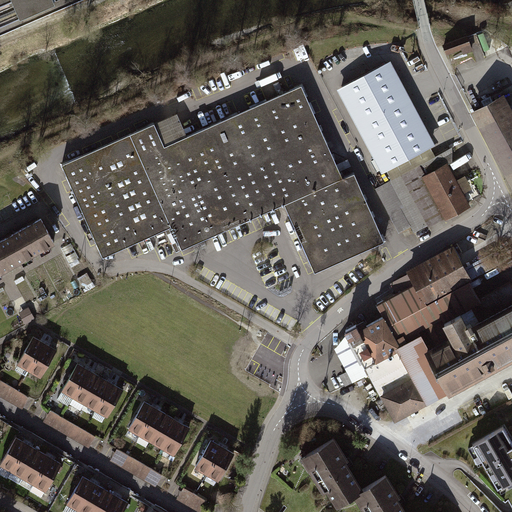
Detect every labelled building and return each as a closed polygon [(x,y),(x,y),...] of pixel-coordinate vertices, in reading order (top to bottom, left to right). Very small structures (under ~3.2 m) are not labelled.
[(50,0),(12,0),(21,19),(53,5),(50,0)] [(468,37),(444,45),(447,54),(463,48),(465,54),(473,51),(468,37)] [(386,65),(343,87),(386,168),(429,145),(386,65)] [(157,124),(66,164),(106,256),(174,227),(183,248),(287,202),(317,270),(385,241),(356,177),(348,180),(305,84),(167,146),(157,124)] [(511,110),(505,98),(475,114),(511,182),(511,110)] [(442,154),(420,165),(447,216),(448,218),(470,206),(448,165),(455,162),(450,155),(444,158),(442,154)] [(420,165),(391,181),(405,207),(402,208),(411,226),(415,233),(447,216),(420,165)] [(405,207),(391,181),(376,189),(399,232),(411,226),(402,208),(405,207)] [(42,220),(21,232),(35,256),(56,244),(42,220)] [(21,232),(0,243),(0,247),(12,269),(35,256),(21,232)] [(0,247),(0,275),(12,269),(0,247)] [(387,358),(377,364),(395,397),(392,398),(396,407),(400,405),(407,418),(511,361),(511,286),(511,284),(481,300),(453,249),(409,272),(410,274),(417,287),(399,297),(380,307),(386,318),(403,350),(392,356),(394,359),(389,362),(387,358)] [(493,253),(467,268),(473,280),(500,265),(493,253)] [(417,287),(410,274),(392,284),(399,297),(417,287)] [(27,322),(36,318),(30,307),(22,312),(27,322)] [(403,350),(386,318),(368,327),(365,322),(357,326),(358,328),(356,334),(358,338),(363,336),(373,355),(362,362),(366,369),(387,358),(389,362),(394,359),(392,356),(403,350)] [(34,338),(19,365),(30,371),(45,345),(34,338)] [(45,345),(30,371),(41,378),(57,351),(45,345)] [(78,364),(63,391),(74,397),(90,371),(78,364)] [(90,371),(74,397),(85,404),(101,377),(90,371)] [(101,377),(85,404),(97,411),(112,384),(101,377)] [(6,384),(0,395),(11,402),(18,391),(6,384)] [(112,384),(97,411),(108,417),(124,390),(112,384)] [(18,391),(11,402),(23,409),(29,398),(18,391)] [(145,403),(130,429),(141,436),(156,409),(145,403)] [(156,409),(141,436),(152,442),(168,416),(156,409)] [(50,410),(44,421),(55,428),(62,417),(50,410)] [(168,416),(152,442),(163,449),(179,422),(168,416)] [(62,417),(55,428),(66,435),(73,423),(62,417)] [(179,422),(164,449),(175,455),(190,429),(179,422)] [(73,423),(67,435),(78,441),(85,430),(73,423)] [(511,442),(503,427),(474,444),(501,491),(508,487),(511,484),(511,442)] [(85,430),(78,441),(89,448),(96,437),(85,430)] [(18,438),(2,465),(13,471),(29,445),(18,438)] [(335,500),(339,506),(363,492),(346,464),(348,462),(335,441),(326,446),(306,458),(314,471),(311,473),(316,481),(319,479),(333,501),(335,500)] [(212,442),(197,468),(208,475),(223,448),(212,442)] [(29,445),(13,471),(25,478),(40,451),(29,445)] [(223,448),(208,475),(219,482),(235,455),(223,448)] [(117,449),(110,460),(122,467),(128,455),(117,449)] [(40,451),(25,478),(36,485),(51,458),(40,451)] [(128,455),(122,467),(133,473),(140,462),(128,455)] [(52,458),(31,493),(42,500),(63,464),(52,458)] [(140,462),(133,473),(144,480),(151,469),(140,462)] [(151,469),(145,480),(156,487),(163,475),(151,469)] [(81,483),(69,504),(80,510),(96,484),(84,477),(83,479),(80,477),(78,481),(81,483)] [(405,511),(398,500),(400,499),(387,477),(379,482),(359,495),(367,507),(364,509),(365,511),(405,511)] [(96,484),(80,510),(82,511),(94,511),(107,490),(96,484)] [(184,488),(177,499),(189,506),(195,494),(184,488)] [(107,490),(94,511),(109,511),(118,497),(107,490)] [(195,495),(189,506),(199,511),(200,511),(207,501),(195,495)] [(118,497),(109,511),(124,511),(129,503),(118,497)]
